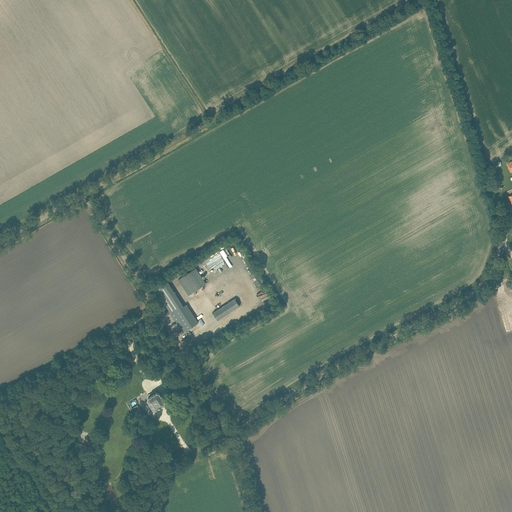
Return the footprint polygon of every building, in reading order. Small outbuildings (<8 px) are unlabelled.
[(197,267),(178,278),(188,294),(207,283),(197,267)] [(230,281),(225,285),(228,290),(233,286),(230,281)] [(218,320),(239,306),(234,298),(213,313),(218,320)] [(184,305),(171,314),(183,332),(198,322),(186,304),(184,305)] [(123,336),(127,344),(131,342),(127,334),(123,336)] [(157,392),(148,397),(148,401),(146,402),(146,403),(149,408),(150,408),(152,407),(152,408),(155,409),(164,404),(164,401),(163,398),(162,395),(161,396),(159,393),(157,392)] [(139,408),(132,412),(136,417),(142,413),(139,408)]
